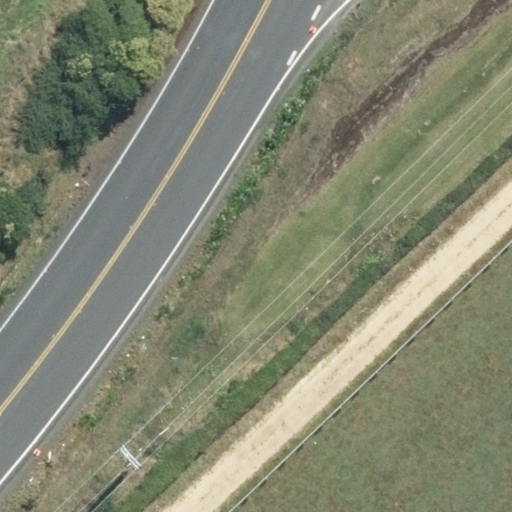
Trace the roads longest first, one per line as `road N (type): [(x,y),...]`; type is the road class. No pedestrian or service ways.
road 1 (secondary): [(269,0),(187,151),(0,409)]
road 2 (track): [(511,186),(187,511)]
